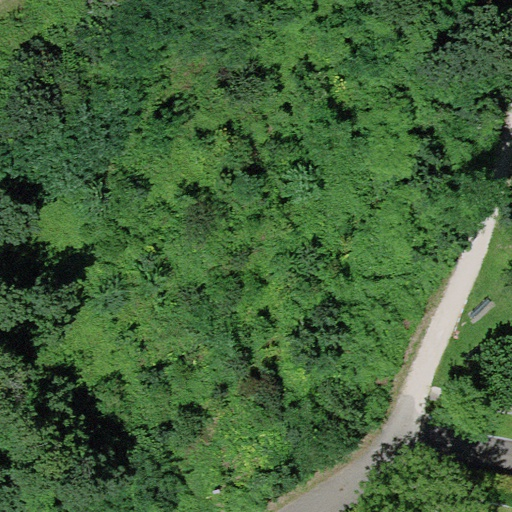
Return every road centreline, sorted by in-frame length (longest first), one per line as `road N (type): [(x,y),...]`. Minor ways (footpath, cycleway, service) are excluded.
road 1 (track): [(511,124),(403,434)]
road 2 (residential): [(304,511),(403,434),(511,447)]
